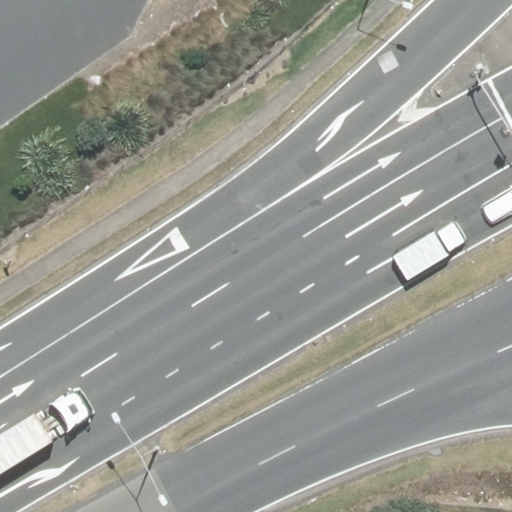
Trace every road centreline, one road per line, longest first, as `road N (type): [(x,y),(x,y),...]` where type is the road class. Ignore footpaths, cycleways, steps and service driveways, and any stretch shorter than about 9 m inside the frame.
road 1 (primary): [(0,426),(280,248)]
road 2 (primary): [(280,248),(477,0)]
road 3 (primary): [(280,248),(511,111)]
road 4 (primary): [(397,400),(206,511)]
road 5 (primary): [(511,335),(397,400)]
